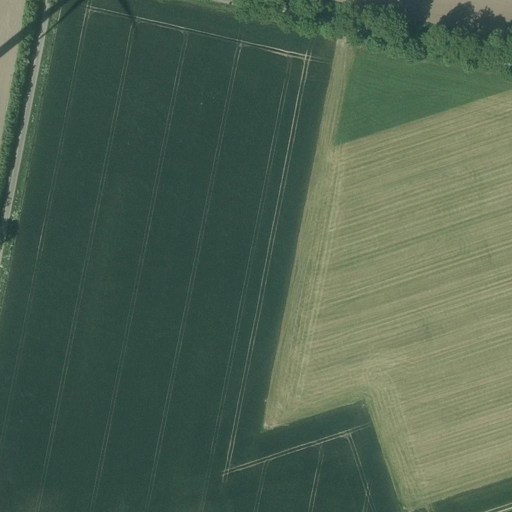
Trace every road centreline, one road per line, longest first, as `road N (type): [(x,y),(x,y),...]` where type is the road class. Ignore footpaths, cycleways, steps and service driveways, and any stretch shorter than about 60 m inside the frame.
road 1 (unclassified): [(209,0),(511,65)]
road 2 (unclassified): [(50,0),(0,256)]
